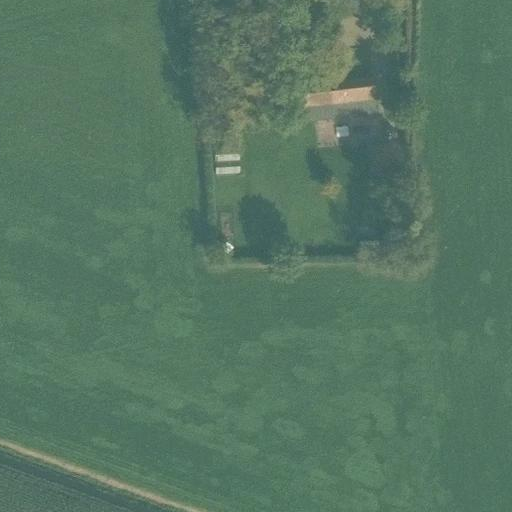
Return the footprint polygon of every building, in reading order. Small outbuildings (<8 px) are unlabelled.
[(284,93),(286,116),(304,114),(305,116),(309,121),(313,122),(326,121),(331,118),(352,115),(357,117),(375,115),(374,105),(371,81),(303,89),(303,91),(284,93)] [(203,127),(218,127),(216,98),(202,99),(203,127)] [(368,149),(374,192),(397,189),(391,146),(368,149)] [(214,153),(215,176),(239,175),(237,152),(214,153)] [(399,260),(398,244),(372,244),(372,261),(399,260)]
